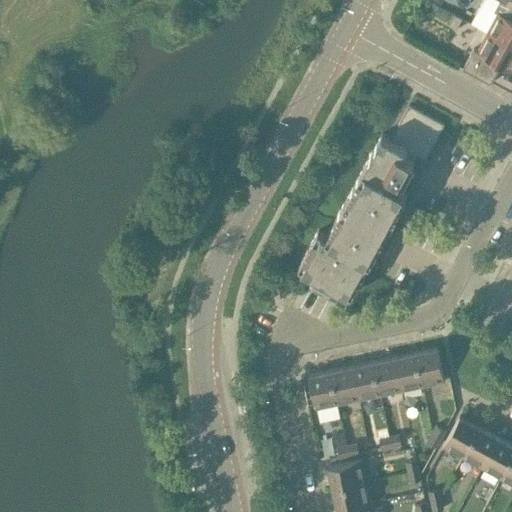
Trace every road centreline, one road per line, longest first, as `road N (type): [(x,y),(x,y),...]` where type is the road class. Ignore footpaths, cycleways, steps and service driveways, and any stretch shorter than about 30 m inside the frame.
road 1 (tertiary): [(346,29),(208,290),(203,352),(233,511)]
road 2 (residential): [(300,511),(273,384),(284,350),(433,313),(457,276)]
road 3 (residential): [(511,120),(346,29)]
